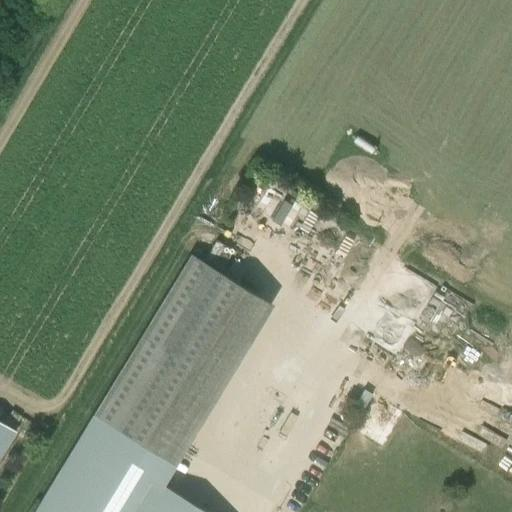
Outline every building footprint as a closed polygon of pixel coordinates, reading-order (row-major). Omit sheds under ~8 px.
[(246,268),(233,260),(223,277),(188,256),(92,414),(170,463),(268,303),(236,284),(246,268)] [(347,283),(350,275),(330,269),(328,277),(347,283)] [(485,434),(490,425),(464,412),(459,421),(485,434)] [(0,425),(0,454),(13,433),(0,425)] [(199,511),(147,479),(127,511),(199,511)]
